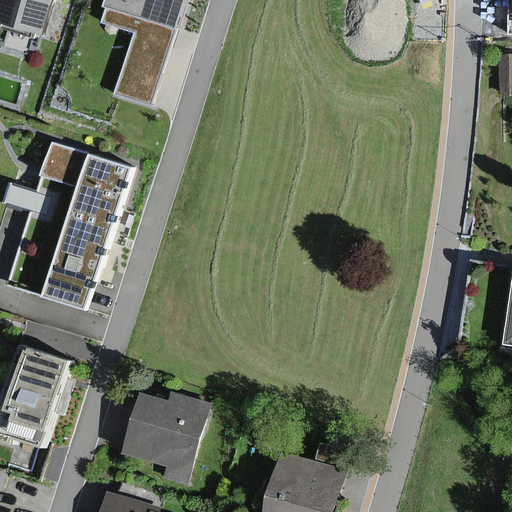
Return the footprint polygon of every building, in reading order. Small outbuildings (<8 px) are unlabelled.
[(61,25),(68,0),(16,0),(13,11),(61,25)] [(148,29),(128,91),(163,102),(196,0),(118,0),(113,18),(148,29)] [(145,168),(65,142),(19,278),(100,304),(145,168)] [(89,363),(36,346),(10,427),(64,444),(89,363)] [(204,484),(229,405),(185,391),(181,401),(155,393),(140,441),(184,455),(177,476),(204,484)] [(349,511),(363,473),(299,451),(278,511),(349,511)] [(163,511),(121,498),(116,511),(163,511)]
